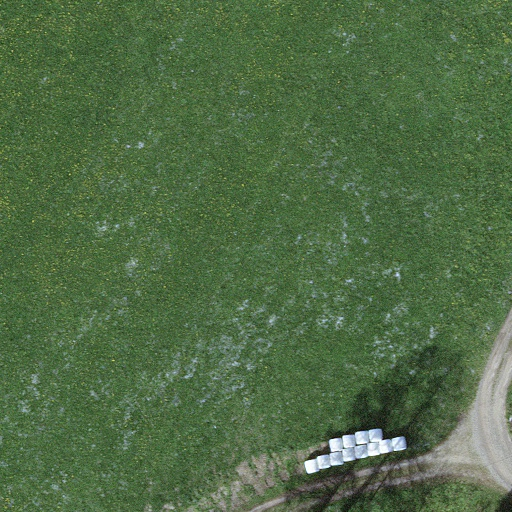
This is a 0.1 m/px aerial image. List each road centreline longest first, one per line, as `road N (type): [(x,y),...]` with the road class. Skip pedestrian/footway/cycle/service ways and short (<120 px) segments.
road 1 (track): [(489,457),(377,478),(291,511)]
road 2 (track): [(511,331),(502,347),(489,457),(511,487)]
